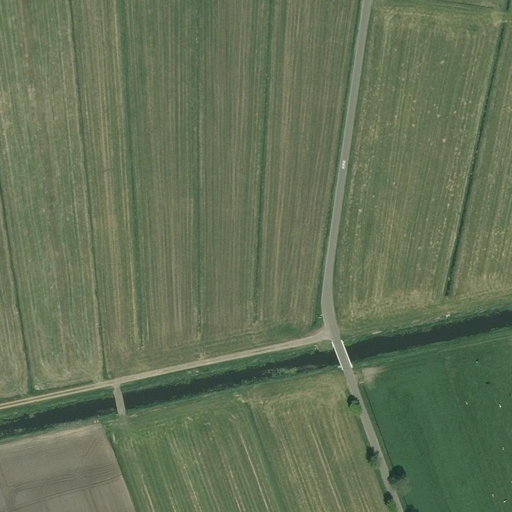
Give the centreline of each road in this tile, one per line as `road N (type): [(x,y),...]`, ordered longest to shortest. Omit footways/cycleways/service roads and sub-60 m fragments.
road 1 (unclassified): [(400,511),(327,301),(367,0)]
road 2 (track): [(511,336),(348,372)]
